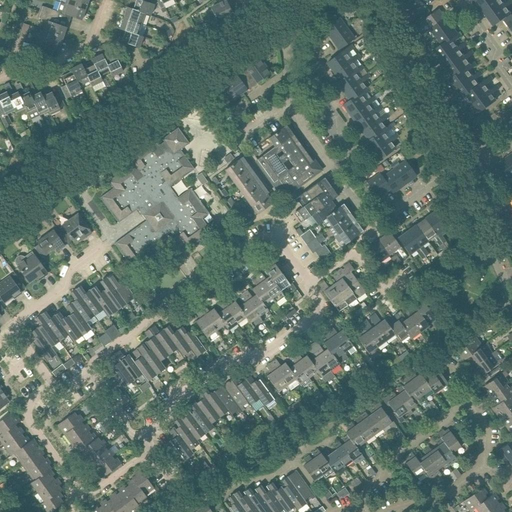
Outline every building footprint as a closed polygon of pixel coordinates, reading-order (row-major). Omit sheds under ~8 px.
[(84,0),(66,0),(65,4),(85,11),(88,1),(84,0)] [(140,0),(131,0),(131,1),(135,3),(133,9),(127,7),(150,15),(154,5),(140,0)] [(242,0),(236,3),(243,16),(244,15),(249,13),(248,12),(242,0)] [(414,10),(406,0),(397,0),(395,2),(405,17),(414,10)] [(422,4),(419,0),(406,0),(414,10),(422,4)] [(474,0),(481,8),(491,0),(474,0)] [(487,17),(504,4),(501,0),(491,0),(481,8),(487,17)] [(487,17),(494,26),(511,13),(506,8),(511,3),(511,0),(509,0),(504,4),(487,17)] [(211,8),(211,10),(205,12),(210,22),(216,19),(217,23),(233,15),(234,19),(230,21),(232,26),(243,19),(236,3),(229,6),(226,1),(211,8)] [(85,11),(65,4),(61,2),(58,12),(81,20),(85,11)] [(350,4),(345,8),(350,15),(353,13),(355,11),(350,4)] [(42,12),(41,13),(55,17),(57,11),(41,6),(39,11),(42,12)] [(150,15),(127,7),(123,18),(141,24),(144,14),(150,16),(150,15)] [(430,28),(445,18),(439,9),(424,20),(430,28)] [(53,23),(55,17),(41,13),(39,19),(47,21),(43,31),(63,38),(66,27),(53,23)] [(322,26),(331,38),(345,27),(337,15),(322,26)] [(141,24),(123,18),(119,29),(143,37),(137,35),(141,24)] [(436,37),(451,26),(445,18),(430,28),(436,37)] [(23,23),(22,26),(19,35),(25,37),(29,25),(23,23)] [(442,45),(457,34),(451,26),(436,37),(442,45)] [(339,49),(353,39),(354,39),(345,27),(331,38),(339,49)] [(143,37),(119,29),(125,31),(123,38),(119,36),(118,41),(139,48),(143,37)] [(59,47),(63,38),(43,31),(40,40),(59,47)] [(273,33),(267,37),(271,43),(276,40),(275,36),(273,33)] [(461,36),(458,33),(457,34),(442,45),(434,51),(441,60),(457,47),(454,43),(456,41),(455,40),(461,36)] [(457,47),(441,60),(447,68),(463,56),(460,51),(462,50),(462,49),(467,45),(465,42),(457,47)] [(327,63),(333,72),(350,60),(346,54),(354,49),(351,45),(327,63)] [(463,56),(447,68),(454,77),(470,65),(467,60),(469,59),(468,58),(474,54),(471,50),(463,56)] [(104,60),(109,71),(112,77),(123,71),(113,51),(108,53),(110,57),(104,60)] [(233,61),(237,67),(249,83),(254,80),(256,83),(270,73),(256,53),(251,57),(242,64),(238,58),(233,61)] [(91,59),(94,65),(100,76),(109,71),(104,60),(102,54),(91,59)] [(339,81),(356,68),(352,63),(360,58),(357,54),(350,60),(333,72),(339,81)] [(510,61),(508,58),(501,63),(504,66),(510,61)] [(476,66),(474,62),(470,65),(454,77),(449,80),(456,89),(472,77),(469,72),(471,70),(476,66)] [(79,86),(89,81),(82,66),(81,64),(70,69),(71,71),(73,75),(79,86)] [(100,76),(94,65),(87,68),(86,64),(82,66),(89,81),(92,87),(102,82),(100,76)] [(356,68),(339,81),(336,83),(343,92),(367,74),(361,66),(357,69),(356,68)] [(228,82),(221,87),(221,89),(224,93),(226,94),(227,93),(233,100),(247,90),(244,87),(249,83),(237,67),(224,77),(228,82)] [(71,71),(65,74),(61,76),(66,85),(60,88),(66,99),(82,91),(79,86),(73,75),(71,71)] [(483,74),(480,71),(472,77),(456,89),(463,98),(467,95),(479,85),(475,81),(477,79),(483,74)] [(343,92),(349,100),(366,88),(362,83),(370,78),(367,74),(343,92)] [(493,80),(490,77),(479,85),(467,95),(473,104),(489,91),(486,86),(488,85),(487,84),(493,80)] [(199,85),(203,91),(207,88),(203,82),(199,85)] [(489,91),(473,104),(479,112),(483,110),(496,100),(492,95),(494,94),(494,93),(499,89),(497,85),(489,91)] [(349,114),(366,102),(362,97),(370,91),(367,88),(366,88),(349,100),(343,105),(349,114)] [(8,96),(6,92),(0,94),(0,117),(5,127),(12,123),(7,115),(15,111),(8,96)] [(17,92),(8,96),(15,111),(17,116),(26,112),(20,96),(17,92)] [(38,111),(31,96),(29,92),(20,96),(26,112),(30,120),(40,115),(38,111)] [(40,92),(31,96),(38,111),(40,115),(49,111),(42,96),(40,92)] [(51,92),(42,96),(49,111),(51,116),(61,111),(59,108),(65,106),(59,94),(54,96),(51,92)] [(349,114),(355,123),(372,111),(368,105),(376,100),(373,96),(366,102),(349,114)] [(355,123),(362,131),(386,114),(380,105),(372,111),(355,123)] [(389,117),(386,114),(362,131),(368,140),(385,128),(381,123),(389,117)] [(482,114),(467,125),(474,134),(488,123),(482,114)] [(480,142),(494,131),(488,123),(474,134),(480,142)] [(268,138),(274,147),(275,148),(293,135),(286,125),(268,138)] [(365,142),(371,152),(388,139),(384,134),(392,128),(389,125),(385,128),(368,140),(365,142)] [(180,150),(189,143),(178,128),(162,139),(164,142),(159,146),(153,139),(128,157),(133,163),(108,181),(113,188),(100,198),(118,223),(138,209),(146,221),(114,244),(133,269),(146,259),(151,266),(176,248),(164,232),(170,228),(186,250),(211,232),(202,219),(209,214),(191,188),(177,198),(170,187),(194,169),(180,150)] [(378,161),(394,149),(395,148),(391,143),(398,137),(396,134),(388,139),(371,152),(378,161)] [(275,148),(274,147),(257,160),(279,190),(285,185),(289,191),(318,170),(293,135),(275,148)] [(242,157),(224,170),(231,179),(249,166),(242,157)] [(511,164),(507,158),(496,166),(506,181),(511,176),(511,164)] [(394,170),(404,184),(416,176),(405,161),(394,170)] [(255,175),(249,166),(231,179),(238,188),(255,175)] [(390,189),(393,193),(404,184),(394,170),(382,178),(390,189)] [(368,183),(369,184),(378,197),(390,189),(382,178),(379,174),(368,183)] [(75,180),(70,175),(60,182),(64,188),(75,180)] [(255,175),(238,188),(244,197),(262,184),(255,175)] [(324,178),(298,197),(304,206),(333,185),(330,182),(328,183),(324,178)] [(268,193),(262,184),(244,197),(250,206),(252,204),(266,194),(268,193)] [(333,190),(335,189),(333,185),(304,206),(295,212),(302,222),(311,216),(310,215),(328,202),(329,202),(331,200),(337,196),(336,194),(338,193),(336,190),(334,192),(333,190)] [(254,217),(259,213),(271,204),(273,203),(266,194),(252,204),(250,206),(247,208),(254,217)] [(310,215),(311,216),(313,214),(319,223),(323,220),(322,220),(335,211),(334,210),(337,208),(331,200),(329,202),(328,202),(310,215)] [(38,203),(29,209),(34,215),(42,208),(38,203)] [(322,220),(323,220),(329,229),(350,213),(343,204),(337,208),(334,210),(335,211),(322,220)] [(350,213),(329,229),(335,237),(340,233),(356,222),(350,213)] [(445,228),(434,213),(425,219),(443,244),(446,241),(439,232),(445,228)] [(92,233),(78,214),(62,226),(73,241),(78,237),(81,241),(92,233)] [(439,247),(443,244),(425,219),(416,225),(427,241),(432,238),(439,247)] [(340,233),(335,237),(339,243),(342,241),(345,244),(363,231),(356,222),(340,233)] [(0,244),(18,230),(14,224),(8,229),(0,235),(0,244)] [(427,241),(416,225),(407,232),(425,257),(428,255),(422,245),(427,241)] [(64,246),(53,231),(37,242),(46,255),(55,248),(58,251),(64,246)] [(314,240),(307,231),(303,234),(300,236),(306,245),(314,240)] [(400,247),(389,232),(378,241),(389,256),(400,247)] [(422,259),(425,257),(407,232),(398,238),(410,254),(415,250),(422,259)] [(312,254),(315,252),(320,249),(314,240),(306,245),(312,254)] [(389,256),(378,241),(366,249),(377,264),(389,256)] [(320,249),(315,252),(320,260),(321,261),(327,257),(328,256),(323,248),(320,249)] [(16,264),(18,267),(29,283),(35,278),(37,281),(47,274),(34,255),(33,255),(31,253),(27,256),(24,258),(23,257),(22,257),(21,257),(20,257),(19,257),(18,257),(17,258),(16,259),(16,260),(15,261),(15,262),(16,263),(16,264)] [(285,297),(281,291),(289,285),(293,290),(296,288),(288,278),(286,280),(270,258),(265,261),(271,270),(268,273),(266,270),(266,271),(285,297)] [(349,263),(337,272),(356,300),(366,293),(351,272),(354,270),(349,263)] [(107,277),(126,304),(135,298),(115,271),(107,277)] [(261,273),(256,276),(276,303),(285,297),(266,271),(265,271),(271,279),(267,281),(261,273)] [(332,285),(334,287),(347,306),(356,300),(337,272),(332,276),(338,284),(335,287),(333,284),(332,285)] [(16,296),(21,293),(20,291),(25,287),(15,274),(10,277),(0,283),(0,297),(4,303),(15,295),(16,296)] [(275,304),(276,303),(256,276),(251,280),(258,288),(254,291),(252,288),(252,289),(267,310),(268,310),(263,304),(271,298),(275,304)] [(107,288),(104,291),(118,310),(126,304),(107,277),(102,281),(107,288)] [(216,280),(207,286),(209,288),(211,291),(219,284),(216,280)] [(319,285),(338,311),(339,312),(347,306),(334,287),(330,290),(324,281),(319,285)] [(80,286),(76,289),(95,316),(104,310),(109,317),(90,290),(85,293),(80,286)] [(94,287),(90,290),(109,317),(118,310),(104,291),(99,294),(94,287)] [(87,322),(95,316),(76,289),(71,293),(76,300),(72,303),(92,329),(87,322)] [(252,289),(251,289),(257,297),(254,300),(247,291),(242,294),(262,322),(263,321),(259,317),(267,310),(252,289)] [(262,322),(242,294),(238,298),(244,307),(241,309),(235,301),(234,302),(253,328),(262,322)] [(226,298),(221,302),(237,324),(245,318),(253,328),(234,302),(236,304),(232,307),(226,298)] [(409,318),(419,333),(429,326),(427,324),(435,318),(420,298),(412,304),(418,311),(415,314),(408,305),(403,309),(409,318)] [(213,309),(214,311),(228,331),(237,324),(221,302),(216,305),(223,314),(219,316),(213,308),(213,309)] [(72,313),(69,316),(83,336),(92,329),(72,303),(67,306),(72,313)] [(204,305),(199,309),(219,336),(215,330),(223,325),(228,331),(214,311),(211,314),(204,305)] [(195,322),(210,343),(219,336),(199,309),(195,312),(201,321),(198,324),(196,321),(195,322)] [(398,321),(411,339),(419,333),(409,318),(406,320),(399,311),(394,315),(398,321)] [(45,312),(41,314),(60,341),(68,335),(74,342),(55,315),(50,319),(45,312)] [(83,336),(69,316),(64,319),(59,312),(55,315),(74,342),(83,336)] [(41,325),(37,328),(56,354),(57,354),(52,347),(60,341),(41,314),(36,318),(41,325)] [(369,318),(375,326),(386,341),(394,335),(399,342),(400,342),(384,320),(381,322),(374,314),(369,318)] [(410,339),(411,339),(398,321),(395,323),(388,314),(383,319),(384,320),(400,342),(408,336),(410,339)] [(366,320),(360,324),(377,347),(386,341),(375,326),(372,329),(366,320)] [(377,347),(360,324),(355,328),(361,336),(358,339),(368,354),(377,347)] [(122,334),(119,330),(116,326),(107,333),(113,341),(122,334)] [(154,326),(149,329),(168,356),(177,350),(182,357),(182,356),(163,330),(159,333),(154,326)] [(196,357),(177,331),(173,333),(168,326),(163,330),(182,356),(190,350),(195,357),(196,357)] [(182,327),(177,331),(196,357),(205,350),(191,331),(187,334),(182,327)] [(332,327),(327,330),(344,353),(347,350),(350,355),(356,350),(341,330),(340,331),(342,333),(339,336),(332,327)] [(56,354),(37,328),(32,332),(37,339),(33,342),(47,361),(56,354)] [(150,350),(165,369),(165,368),(160,362),(168,356),(149,329),(145,332),(150,339),(145,343),(150,350)] [(344,353),(327,330),(323,334),(329,343),(326,345),(324,343),(323,343),(329,351),(339,365),(347,358),(344,353)] [(104,347),(113,341),(107,333),(98,339),(100,341),(103,346),(104,347)] [(456,351),(463,361),(466,358),(482,347),(472,333),(460,340),(464,345),(456,351)] [(99,349),(103,346),(100,341),(95,344),(99,349)] [(329,351),(325,354),(317,342),(315,342),(311,345),(330,371),(339,365),(329,351)] [(137,349),(156,375),(165,369),(150,350),(148,352),(142,344),(137,348),(137,349)] [(325,382),(333,376),(330,371),(311,345),(308,347),(307,349),(309,352),(316,361),(312,363),(306,355),(306,356),(325,382)] [(482,346),(482,347),(466,358),(473,368),(495,351),(491,353),(488,348),(485,350),(482,346)] [(137,349),(128,355),(142,374),(147,382),(156,375),(137,349)] [(119,351),(114,354),(133,381),(142,374),(128,355),(124,358),(119,351)] [(407,351),(398,357),(399,358),(401,361),(409,355),(407,351)] [(502,360),(495,351),(473,368),(479,377),(502,360)] [(292,356),(308,379),(317,372),(324,382),(325,382),(306,356),(305,356),(307,358),(304,361),(297,352),(292,356)] [(110,368),(123,385),(124,387),(133,381),(114,354),(110,357),(115,365),(110,368)] [(288,359),(294,368),(291,371),(285,363),(284,363),(300,385),(303,389),(311,382),(308,379),(292,356),(288,359)] [(67,369),(76,363),(72,358),(64,364),(67,369)] [(300,385),(284,363),(286,366),(282,368),(276,359),(271,363),(287,386),(291,390),(299,384),(300,385)] [(287,386),(271,363),(266,366),(273,375),(269,378),(267,375),(266,376),(278,392),(287,386)] [(382,374),(387,371),(383,366),(378,369),(382,374)] [(357,371),(360,375),(366,371),(362,367),(357,371)] [(448,384),(436,367),(431,371),(429,368),(421,375),(420,374),(434,394),(448,384)] [(414,372),(408,377),(422,396),(430,390),(433,394),(434,394),(420,374),(417,377),(414,372)] [(489,397),(508,383),(504,377),(506,376),(503,372),(482,387),(489,397)] [(236,376),(231,379),(251,405),(259,399),(264,406),(245,380),(241,383),(236,376)] [(274,399),(259,380),(255,383),(250,376),(245,380),(264,406),(274,399)] [(402,386),(415,405),(413,402),(422,396),(408,377),(403,380),(406,384),(403,387),(402,386)] [(231,379),(222,386),(242,412),(251,405),(231,379)] [(495,406),(509,396),(511,394),(511,387),(508,383),(489,397),(495,406)] [(222,386),(214,392),(233,418),(242,412),(222,386)] [(393,392),(407,411),(410,416),(414,414),(410,409),(415,405),(402,386),(396,390),(400,394),(396,396),(393,392)] [(233,418),(214,392),(210,395),(204,388),(200,392),(219,418),(228,412),(233,418)] [(4,391),(2,392),(0,393),(0,408),(9,402),(6,398),(9,396),(4,391)] [(194,401),(214,428),(214,427),(211,424),(219,418),(200,392),(195,395),(201,402),(197,405),(194,401)] [(386,404),(386,405),(388,404),(396,415),(394,416),(400,423),(405,420),(401,415),(407,411),(393,392),(383,400),(386,404)] [(499,418),(511,408),(511,399),(511,400),(509,396),(495,406),(492,408),(499,418)] [(455,404),(450,397),(447,400),(452,407),(455,404)] [(194,401),(189,405),(195,412),(191,415),(186,407),(185,408),(205,434),(214,428),(194,401)] [(292,415),(303,407),(298,401),(288,409),(292,415)] [(369,410),(372,414),(382,429),(388,425),(391,429),(396,426),(391,418),(389,419),(381,408),(383,407),(379,402),(369,410)] [(434,404),(430,407),(435,414),(439,411),(434,404)] [(127,415),(132,411),(128,407),(124,410),(127,415)] [(180,417),(179,418),(198,444),(199,443),(197,440),(205,434),(185,408),(181,411),(186,418),(182,421),(180,417)] [(511,408),(499,418),(506,427),(511,422),(511,408)] [(7,411),(0,416),(2,419),(9,414),(7,411)] [(365,412),(360,416),(374,435),(382,429),(372,414),(368,416),(365,412)] [(2,419),(0,420),(0,434),(0,435),(14,425),(20,421),(16,415),(13,417),(11,413),(9,414),(2,419)] [(64,435),(81,422),(83,420),(79,415),(77,417),(74,413),(57,425),(64,435)] [(355,426),(365,441),(374,435),(360,416),(355,420),(358,424),(355,426)] [(289,417),(278,425),(280,426),(282,430),(293,422),(289,417)] [(173,428),(193,454),(190,450),(198,444),(179,418),(175,421),(180,428),(176,431),(174,427),(173,428)] [(426,419),(426,420),(420,424),(422,428),(429,423),(426,419)] [(105,424),(109,429),(113,426),(109,421),(105,424)] [(278,425),(276,421),(267,428),(271,433),(280,426),(278,425)] [(88,431),(90,430),(86,424),(83,426),(81,422),(64,435),(71,444),(88,431)] [(345,433),(347,435),(356,448),(365,441),(355,426),(351,422),(346,426),(349,431),(345,433)] [(17,428),(14,425),(0,435),(0,440),(4,447),(21,434),(24,433),(19,427),(17,428)] [(410,429),(406,432),(411,439),(414,436),(421,431),(418,427),(412,432),(410,429)] [(169,431),(174,438),(165,445),(179,464),(193,454),(173,428),(169,431)] [(454,457),(457,460),(452,453),(460,446),(457,442),(461,439),(456,432),(452,435),(448,429),(445,432),(443,430),(438,434),(454,457)] [(90,435),(88,431),(71,444),(77,453),(97,438),(93,433),(90,435)] [(24,438),(21,434),(4,447),(10,455),(30,441),(26,436),(24,438)] [(439,446),(435,448),(446,463),(448,466),(457,460),(454,457),(438,434),(441,438),(435,442),(439,446)] [(352,461),(361,454),(356,448),(347,435),(342,439),(345,443),(342,446),(339,441),(338,442),(352,461)] [(397,441),(399,444),(406,440),(403,436),(397,441)] [(97,438),(77,453),(78,453),(81,451),(88,460),(104,447),(107,445),(103,440),(100,442),(97,438)] [(33,439),(30,441),(10,455),(11,456),(14,453),(20,462),(37,450),(35,447),(37,445),(33,439)] [(511,454),(511,440),(498,450),(505,460),(511,454)] [(336,450),(333,452),(343,467),(352,461),(338,442),(333,445),(336,450)] [(386,444),(382,447),(387,453),(391,451),(386,444)] [(104,447),(88,460),(95,469),(111,456),(114,454),(110,449),(107,451),(104,447)] [(387,453),(382,447),(379,449),(383,456),(387,453)] [(446,463),(435,448),(432,451),(429,447),(424,450),(437,469),(439,473),(448,466),(446,463)] [(40,448),(37,450),(20,462),(27,472),(44,459),(42,456),(44,454),(40,448)] [(309,456),(308,456),(322,475),(325,479),(334,472),(321,454),(318,449),(312,453),(315,457),(312,460),(309,456)] [(321,454),(334,472),(334,473),(343,467),(333,452),(329,455),(326,450),(321,454)] [(412,453),(428,476),(431,479),(439,473),(437,469),(424,450),(423,451),(426,455),(423,457),(420,453),(415,457),(412,453)] [(430,479),(431,479),(428,476),(412,453),(406,457),(409,461),(406,463),(416,478),(425,472),(430,479)] [(471,457),(469,455),(468,453),(462,458),(464,462),(471,457)] [(380,461),(378,460),(375,455),(371,457),(376,464),(380,461)] [(114,460),(111,456),(95,469),(101,478),(121,464),(116,458),(114,460)] [(303,466),(313,481),(322,475),(308,456),(303,460),(306,464),(303,466)] [(46,457),(44,459),(27,472),(33,481),(30,483),(31,484),(50,470),(51,469),(48,465),(51,463),(46,457)] [(376,474),(371,467),(367,470),(372,477),(376,474)] [(154,488),(151,485),(139,469),(134,473),(136,476),(132,479),(147,499),(147,498),(145,495),(154,488)] [(455,469),(452,472),(457,478),(460,476),(455,469)] [(50,470),(31,484),(37,492),(54,480),(52,477),(54,475),(50,470)] [(287,477),(306,504),(315,497),(296,470),(287,477)] [(453,481),(457,478),(452,472),(448,474),(453,481)] [(285,484),(281,487),(297,510),(306,504),(287,477),(282,480),(285,484)] [(357,477),(353,480),(358,487),(362,484),(357,477)] [(57,478),(54,480),(37,492),(44,502),(39,505),(39,506),(59,492),(61,490),(58,486),(61,484),(57,478)] [(125,488),(138,505),(147,499),(132,479),(127,483),(129,486),(125,488)] [(354,489),(358,487),(353,480),(349,483),(354,489)] [(443,482),(436,487),(439,491),(446,486),(443,482)] [(297,510),(281,487),(276,490),(271,483),(267,486),(285,511),(287,511),(294,507),(297,510)] [(421,488),(421,489),(425,495),(429,492),(424,485),(421,488)] [(138,505),(125,488),(124,486),(118,490),(120,493),(116,495),(129,511),(138,505)] [(255,489),(258,493),(271,511),(279,511),(283,510),(284,511),(285,511),(267,486),(266,486),(269,490),(265,493),(260,486),(255,489)] [(483,487),(463,502),(470,511),(475,508),(487,498),(484,495),(487,493),(483,487)] [(271,511),(258,493),(254,496),(249,488),(244,492),(246,496),(258,511),(271,511)] [(322,493),(326,500),(330,497),(325,490),(322,493)] [(342,490),(336,494),(339,498),(341,497),(342,498),(346,495),(342,490)] [(237,491),(232,495),(244,511),(258,511),(246,496),(243,498),(237,491)] [(62,497),(59,492),(39,506),(43,511),(49,511),(63,502),(60,499),(62,497)] [(128,511),(129,511),(116,495),(115,493),(109,497),(111,499),(107,502),(114,511),(128,511)] [(494,493),(487,498),(475,508),(477,511),(487,511),(498,504),(496,501),(498,499),(494,493)] [(229,508),(231,511),(244,511),(232,495),(228,498),(233,505),(229,508)] [(114,511),(107,502),(105,499),(100,504),(101,506),(98,509),(100,511),(114,511)] [(8,505),(12,509),(16,506),(13,501),(8,505)] [(501,502),(498,504),(487,511),(504,511),(503,510),(505,508),(501,502)]
